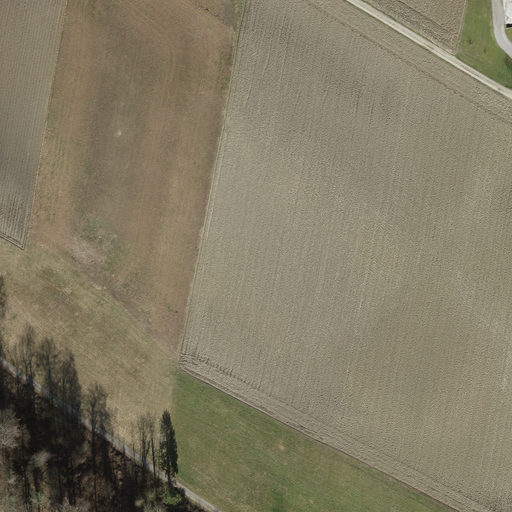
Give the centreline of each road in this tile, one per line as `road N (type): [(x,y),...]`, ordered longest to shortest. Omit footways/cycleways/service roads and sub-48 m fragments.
road 1 (track): [(214,511),(0,354)]
road 2 (track): [(358,0),(511,89)]
